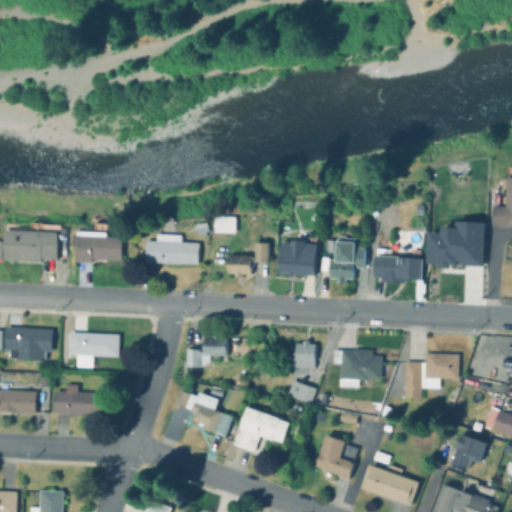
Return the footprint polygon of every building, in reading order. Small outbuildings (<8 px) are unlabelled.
[(505,206),(506,166),(511,166),(511,227),(491,227),(491,206),(505,206)] [(235,216),(235,232),(213,231),(214,216),(235,216)] [(426,262),(427,231),(441,231),(441,225),(454,226),(454,219),(484,221),(482,265),(462,264),(462,262),(457,261),(456,264),(449,263),(449,268),(438,267),(438,262),(426,262)] [(206,222),(207,231),(204,231),(205,234),(197,235),(196,230),(194,231),(193,225),(196,225),(195,223),(206,222)] [(106,224),(106,236),(123,237),(122,259),(91,258),(91,262),(74,261),(76,230),(93,231),(93,223),(106,224)] [(57,230),(56,258),(40,258),(40,260),(3,259),(4,229),(57,230)] [(364,247),(363,267),(352,267),(351,279),(344,278),(344,283),(335,282),(336,277),(329,277),(330,259),(337,260),(338,242),(336,242),(337,238),(338,237),(338,231),(354,232),(353,237),(356,238),(356,242),(357,242),(356,246),(364,247)] [(180,234),(180,241),(197,242),(196,263),(145,261),(146,240),(157,240),(157,233),(180,234)] [(301,240),(302,240),(302,236),(314,237),(314,244),(315,244),(312,274),(292,272),(292,275),(286,274),(286,272),(277,271),(280,241),(290,243),(291,233),(301,234),(301,240)] [(380,277),(372,277),(375,239),(389,240),(389,255),(399,256),(399,257),(422,259),(421,279),(405,278),(404,281),(379,280),(380,277)] [(267,242),(267,261),(251,261),(250,274),(242,274),(242,277),(233,276),(233,274),(226,273),(226,254),(251,255),(251,257),(254,257),(254,241),(267,242)] [(327,259),(326,272),(319,272),(320,258),(327,259)] [(51,329),(50,351),(45,351),(44,360),(2,358),(4,326),(51,329)] [(118,334),(117,356),(91,355),(91,367),(75,366),(75,354),(67,354),(68,331),(118,334)] [(220,334),(220,336),(226,336),(225,355),(208,354),(208,361),(200,366),(184,366),(185,348),(202,349),(203,335),(212,336),(212,334),(220,334)] [(308,340),(308,343),(314,343),(313,367),(290,366),(291,349),(295,349),(295,342),(301,343),(302,340),(308,340)] [(333,349),(352,350),(352,349),(371,350),(371,355),(381,355),(380,378),(366,378),(366,379),(358,379),(357,386),(339,385),(340,362),(332,362),(333,349)] [(458,354),(457,379),(439,378),(438,388),(420,387),(419,398),(402,397),(404,360),(424,361),(425,352),(458,354)] [(315,388),(309,403),(286,394),(292,379),(315,388)] [(0,382),(8,383),(8,389),(35,390),(34,413),(15,412),(15,415),(8,415),(8,412),(0,411),(0,382)] [(77,384),(76,391),(101,392),(100,415),(53,412),(54,390),(64,391),(65,383),(77,384)] [(222,386),(219,396),(208,394),(210,384),(222,386)] [(180,389),(197,396),(199,391),(217,398),(213,409),(220,411),(220,412),(230,416),(223,435),(201,427),(201,426),(198,424),(198,422),(191,419),(194,412),(190,410),(190,409),(175,403),(180,389)] [(390,407),(386,417),(378,413),(382,404),(390,407)] [(289,422),(282,442),(259,433),(252,451),(232,443),(247,405),(281,418),(281,419),(289,422)] [(511,414),(511,435),(491,428),(491,427),(482,424),(489,406),(511,414)] [(487,442),(480,462),(471,459),(468,468),(451,462),(455,449),(454,448),(460,432),(487,442)] [(353,462),(347,479),(336,475),(337,473),(314,465),(325,434),(345,441),(344,444),(356,448),(351,461),(353,462)] [(388,455),(385,464),(371,459),(374,450),(388,455)] [(369,463),(386,469),(387,464),(401,469),(399,474),(419,481),(410,506),(360,488),(369,463)] [(458,489),(449,511),(433,511),(431,511),(442,483),(458,489)] [(498,506),(495,511),(452,511),(460,489),(489,500),(488,503),(498,506)] [(0,511),(0,490),(15,491),(14,511),(0,511)] [(62,490),(60,511),(27,511),(28,506),(38,507),(39,490),(62,490)] [(170,508),(168,511),(145,511),(150,500),(170,508)]
